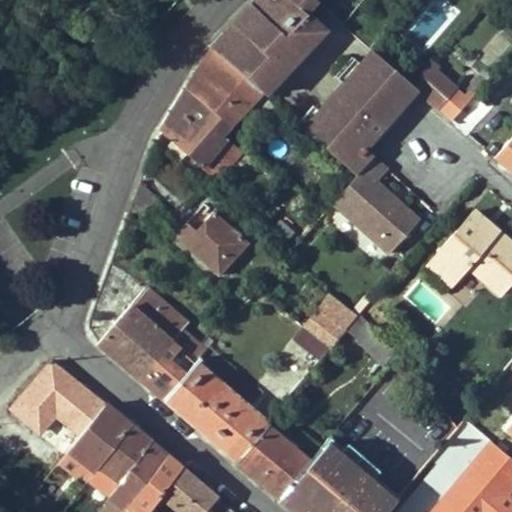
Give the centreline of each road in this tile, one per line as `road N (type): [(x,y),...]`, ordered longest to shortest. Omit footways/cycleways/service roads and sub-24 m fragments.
road 1 (residential): [(56,327),(133,124),(198,16),(216,0)]
road 2 (residential): [(56,327),(274,511)]
